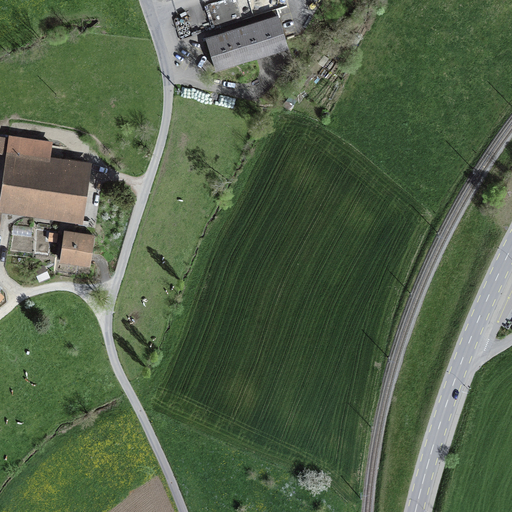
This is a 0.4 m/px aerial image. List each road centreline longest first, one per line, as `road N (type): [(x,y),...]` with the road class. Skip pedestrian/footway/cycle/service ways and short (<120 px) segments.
road 1 (unclassified): [(184,511),(114,360),(107,323),(168,100),(168,74),(144,0)]
road 2 (secondary): [(511,246),(461,361),(415,511)]
